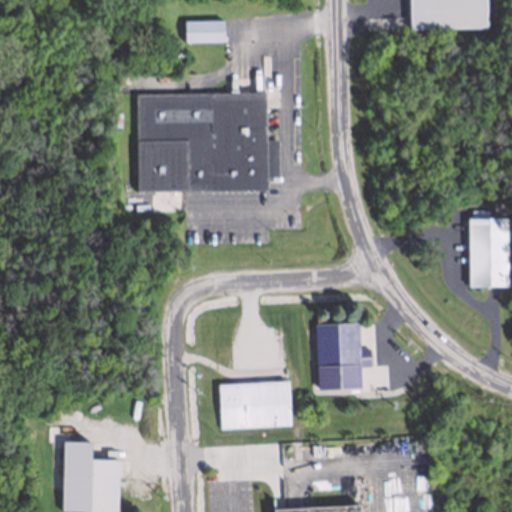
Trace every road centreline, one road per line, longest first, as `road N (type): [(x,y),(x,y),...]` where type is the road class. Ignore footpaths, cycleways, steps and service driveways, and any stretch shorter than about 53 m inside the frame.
road 1 (residential): [(336,0),(340,163),(371,269)]
road 2 (residential): [(371,269),(189,290),(168,309)]
road 3 (residential): [(168,309),(160,344),(177,511)]
road 4 (residential): [(371,269),(455,370),(511,392)]
